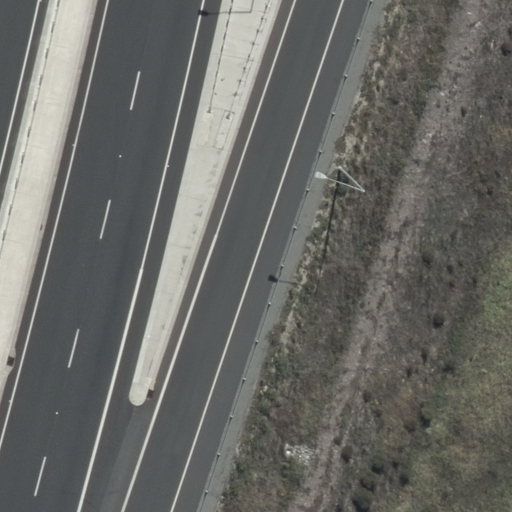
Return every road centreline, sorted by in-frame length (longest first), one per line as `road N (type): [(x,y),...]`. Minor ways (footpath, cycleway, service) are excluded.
road 1 (trunk): [(318,0),(147,511)]
road 2 (motorway): [(155,0),(31,511)]
